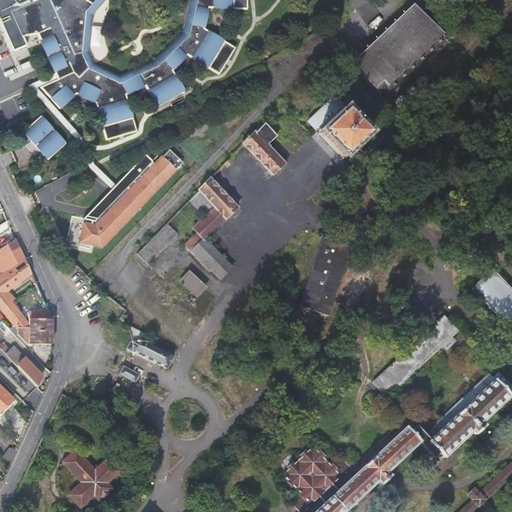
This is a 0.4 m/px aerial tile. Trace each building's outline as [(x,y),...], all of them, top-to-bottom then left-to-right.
[(48,54),(58,78),(41,86),(61,109),(78,94),(96,103),(103,126),(133,119),(128,94),(146,86),(158,107),(186,92),(174,70),(189,55),(209,69),(226,41),(206,28),(211,8),(235,9),(235,0),(0,0),(0,32),(10,54),(28,45),(24,36),(39,33),(48,54)] [(450,43),(418,9),(353,69),(385,102),(450,43)] [(335,96),(309,122),(344,157),(370,131),(368,129),(373,125),(362,115),(358,119),(335,96)] [(40,115),(23,131),(48,160),(66,143),(40,115)] [(181,145),(192,156),(205,143),(208,146),(213,142),(211,138),(219,129),(207,119),(198,128),(194,124),(190,129),(193,133),(181,145)] [(276,130),(265,120),(254,131),(242,144),(271,173),(283,161),(264,143),(276,130)] [(87,222),(83,240),(103,245),(186,162),(172,148),(99,224),(87,222)] [(237,208),(208,180),(188,201),(204,217),(193,229),(199,236),(188,248),(213,274),(216,272),(223,279),(233,269),(205,241),(237,208)] [(435,219),(440,224),(455,210),(449,205),(435,219)] [(177,235),(166,224),(136,256),(147,267),(177,235)] [(349,248),(320,238),(299,308),(328,316),(349,248)] [(31,274),(16,239),(0,248),(0,272),(1,274),(0,274),(0,307),(1,309),(10,302),(12,300),(13,299),(6,291),(31,274)] [(511,286),(499,273),(493,267),(471,289),(511,330),(511,286)] [(181,279),(199,297),(209,285),(192,268),(181,279)] [(270,274),(273,277),(278,273),(274,269),(270,274)] [(14,325),(11,327),(28,327),(28,332),(51,331),(51,319),(47,309),(27,312),(28,319),(28,324),(26,322),(10,302),(1,309),(7,316),(14,325)] [(374,383),(387,398),(458,332),(444,317),(429,331),(425,327),(421,332),(424,336),(374,383)] [(7,338),(12,333),(9,329),(6,327),(1,322),(0,322),(0,337),(3,334),(7,338)] [(150,337),(124,322),(127,328),(130,337),(126,344),(131,347),(166,366),(173,354),(148,340),(150,337)] [(12,333),(15,336),(17,333),(26,343),(28,343),(28,344),(51,344),(51,331),(28,332),(28,327),(11,327),(9,329),(12,333)] [(2,342),(0,343),(0,349),(4,354),(9,350),(2,342)] [(9,350),(4,354),(37,388),(42,377),(24,358),(23,359),(17,352),(13,346),(9,350)] [(141,373),(128,365),(124,373),(136,380),(141,373)] [(423,437),(438,453),(443,458),(470,434),(473,436),(483,428),(480,424),(508,398),(507,395),(511,389),(497,374),(492,379),(488,375),(423,437)] [(0,414),(1,416),(14,402),(11,400),(12,399),(0,387),(0,414)] [(410,423),(403,429),(416,444),(431,461),(438,453),(423,437),(410,423)] [(416,444),(403,429),(336,492),(330,486),(336,481),(333,478),(336,474),(314,451),(311,454),(307,451),(283,473),(287,477),(283,480),(305,503),(309,500),(312,503),(317,499),(323,504),(314,511),(344,511),(376,483),(379,487),(388,479),(385,474),(416,444)] [(75,447),(64,458),(83,479),(69,492),(81,506),(95,494),(99,498),(111,487),(107,482),(121,469),(108,456),(95,469),(75,447)] [(511,475),(511,462),(478,494),(472,489),(465,496),(470,501),(458,511),(473,511),(477,509),(479,511),(488,511),(491,510),(484,502),(511,475)] [(37,476),(29,483),(43,498),(51,491),(37,476)]
